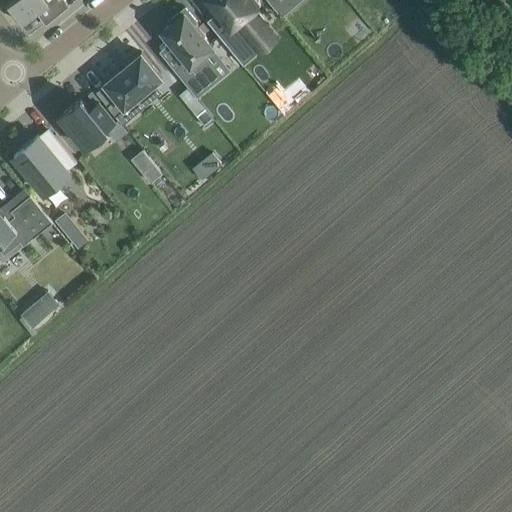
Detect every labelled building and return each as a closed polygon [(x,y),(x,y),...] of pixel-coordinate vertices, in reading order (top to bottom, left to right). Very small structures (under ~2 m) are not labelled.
[(9,0),(8,1),(22,22),(35,12),(45,24),(69,4),(66,0),(52,0),(49,3),(46,0),(9,0)] [(257,4),(260,2),(258,0),(209,0),(226,21),(215,30),(235,53),(250,41),(268,26),(253,8),(257,4)] [(270,0),(280,11),(281,10),(281,9),(292,0),(270,0)] [(199,23),(188,9),(174,20),(176,23),(165,32),(188,61),(177,70),(188,85),(197,95),(199,98),(212,88),(204,78),(214,70),(204,58),(216,49),(196,25),(199,23)] [(136,97),(156,81),(162,76),(142,51),(105,81),(117,97),(108,104),(123,123),(144,107),(136,97)] [(326,77),(310,58),(272,89),(287,109),(326,77)] [(188,85),(179,92),(205,125),(215,117),(199,98),(197,95),(188,85)] [(272,115),(257,96),(228,119),(243,137),(272,115)] [(85,145),(116,120),(104,105),(94,113),(90,107),(81,97),(60,114),(85,145)] [(46,141),(40,133),(15,153),(45,191),(70,170),(68,168),(78,159),(57,133),(46,141)] [(213,150),(193,166),(202,178),(222,162),(213,150)] [(155,163),(143,172),(151,181),(162,172),(155,163)] [(0,247),(5,253),(21,240),(24,244),(53,220),(31,193),(11,209),(15,214),(10,218),(0,205),(0,247)] [(71,215),(61,224),(80,246),(90,238),(71,215)] [(48,289),(22,312),(23,314),(33,326),(60,302),(48,289)]
